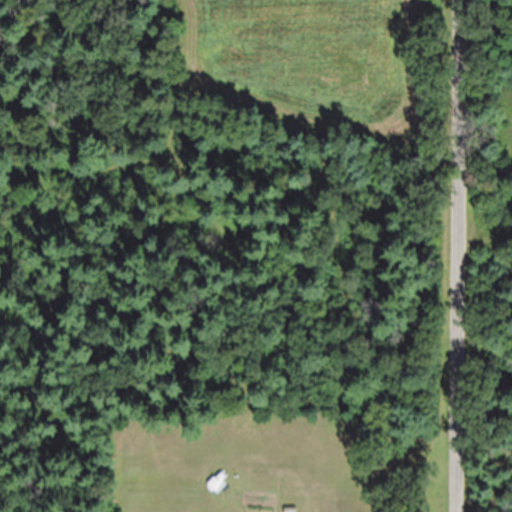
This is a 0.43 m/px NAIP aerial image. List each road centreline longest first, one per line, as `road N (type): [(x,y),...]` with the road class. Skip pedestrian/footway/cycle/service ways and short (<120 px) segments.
road 1 (tertiary): [(453,511),(457,0)]
road 2 (residential): [(200,511),(194,505),(201,448),(302,408),(375,423),(371,511)]
